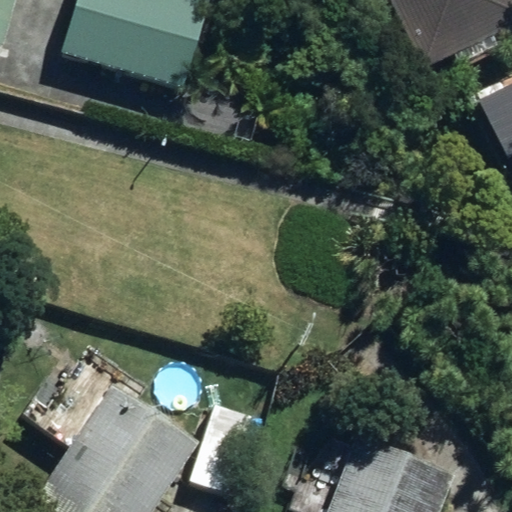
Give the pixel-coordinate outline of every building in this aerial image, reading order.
[(0,0),(0,50),(13,0),(0,0)] [(205,10),(168,0),(75,0),(58,61),(181,95),(205,10)] [(511,0),(380,0),(416,74),(511,27),(511,0)] [(29,511),(157,511),(197,457),(111,396),(29,511)] [(328,511),(443,511),(453,489),(355,449),(328,511)]
